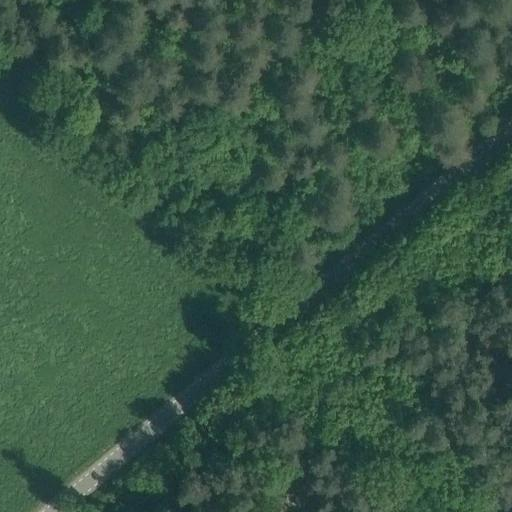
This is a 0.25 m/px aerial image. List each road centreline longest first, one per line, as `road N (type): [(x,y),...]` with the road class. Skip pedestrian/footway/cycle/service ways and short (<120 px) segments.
road 1 (unclassified): [(51,511),(511,129)]
road 2 (track): [(301,304),(216,243),(81,111),(0,53)]
